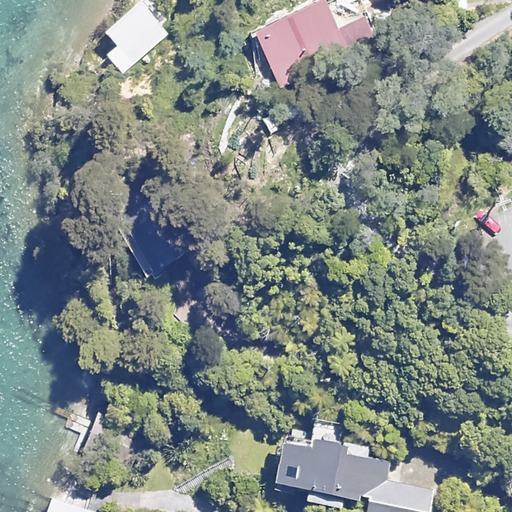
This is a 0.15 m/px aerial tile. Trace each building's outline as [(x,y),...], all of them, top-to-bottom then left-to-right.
[(174,32),(146,0),(142,0),(104,33),(115,46),(108,53),(125,74),(169,37),(174,32)] [(335,27),(326,1),(246,27),(265,83),(376,46),(366,17),(355,20),(335,27)] [(179,260),(147,204),(114,223),(147,279),(179,260)] [(431,511),(435,491),(388,482),(392,463),(370,459),(376,432),(319,421),(314,445),(283,439),(275,484),(309,490),(306,502),(342,509),(345,496),(388,504),(386,511),(431,511)] [(91,511),(52,498),(47,511),(91,511)]
